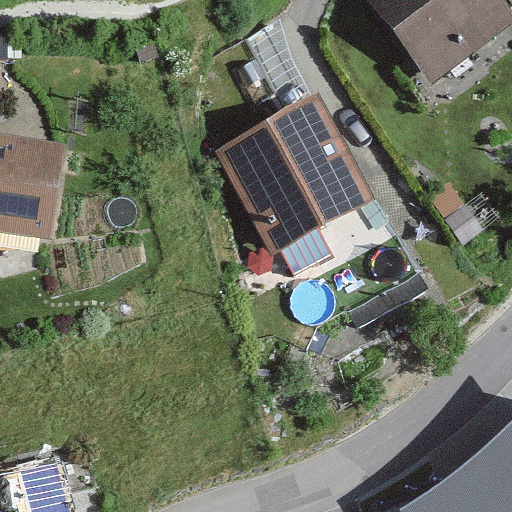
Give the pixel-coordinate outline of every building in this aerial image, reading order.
[(350,0),(430,90),(509,20),(491,0),(350,0)] [(206,156),(258,258),(353,210),(302,108),(206,156)] [(38,156),(0,149),(0,244),(24,249),(38,156)] [(511,511),(511,435),(482,467),(417,511),(511,511)] [(0,476),(0,511),(50,511),(38,466),(0,476)]
